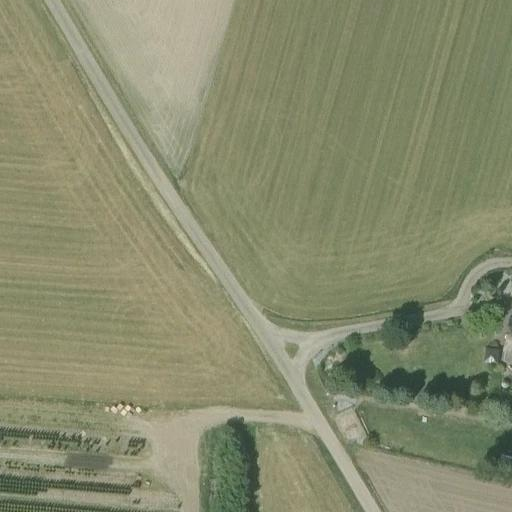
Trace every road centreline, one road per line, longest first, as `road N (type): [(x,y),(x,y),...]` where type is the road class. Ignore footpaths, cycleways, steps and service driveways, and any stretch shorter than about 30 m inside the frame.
road 1 (unclassified): [(49,0),(370,511)]
road 2 (unknown): [(274,350),(446,311),(511,308)]
